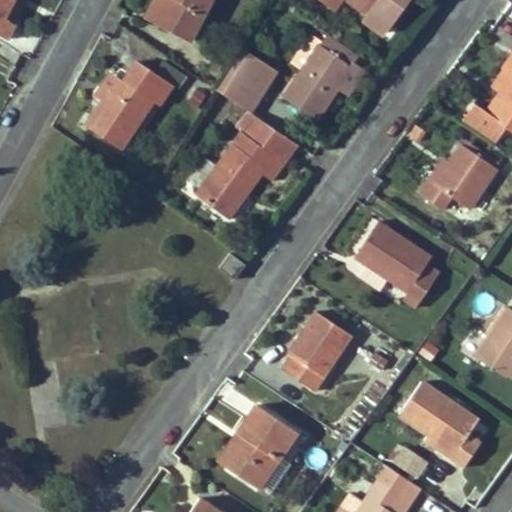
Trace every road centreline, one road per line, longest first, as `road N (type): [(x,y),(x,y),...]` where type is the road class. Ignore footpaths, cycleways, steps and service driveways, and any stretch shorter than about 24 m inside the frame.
road 1 (residential): [(96,511),(461,0)]
road 2 (residential): [(84,0),(0,152)]
